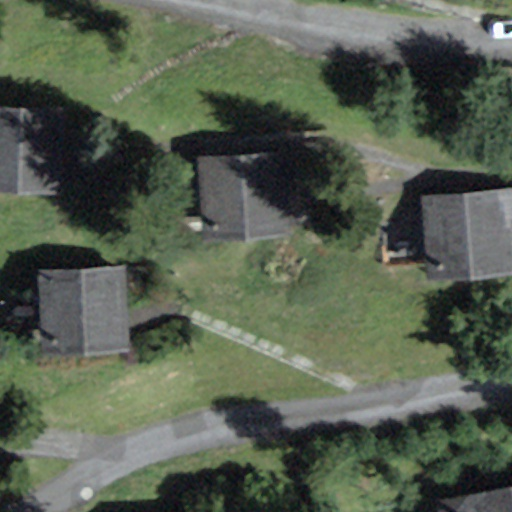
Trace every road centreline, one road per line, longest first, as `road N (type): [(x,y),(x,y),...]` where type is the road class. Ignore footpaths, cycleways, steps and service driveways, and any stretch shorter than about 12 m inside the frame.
road 1 (residential): [(33,511),(153,443),(511,377)]
road 2 (residential): [(511,38),(427,41),(197,0)]
